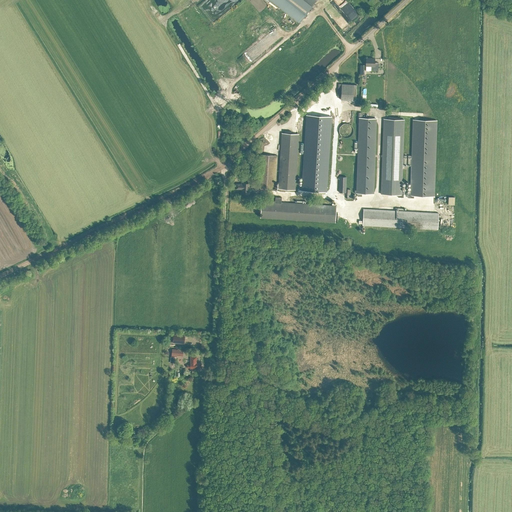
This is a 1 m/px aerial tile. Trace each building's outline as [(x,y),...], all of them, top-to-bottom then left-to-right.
[(210,0),(215,9),(230,2),(229,0),(210,0)] [(271,0),(300,22),(312,7),(316,0),(271,0)] [(355,10),(348,15),(352,21),(359,16),(355,10)] [(343,14),(335,20),(342,28),(349,23),(343,14)] [(378,70),(379,62),(375,62),(375,58),(366,58),(366,65),(371,65),(371,70),(378,70)] [(341,99),(353,100),(356,100),(357,84),(342,84),(339,83),(338,96),(341,97),(341,99)] [(325,194),(325,191),(326,191),(331,117),(306,115),(300,190),(319,191),(319,193),(325,194)] [(404,197),(404,193),(402,193),(404,119),(400,119),(400,117),(389,116),(389,119),(384,119),(381,194),(382,194),(398,194),(398,197),(404,197)] [(359,118),(357,193),(358,193),(358,195),(363,195),(363,193),(374,193),(376,118),(359,118)] [(435,120),(412,120),(410,193),(408,193),(408,197),(413,197),(413,195),(433,195),(435,120)] [(353,133),(353,131),(353,128),(352,126),(350,124),(347,124),(345,124),(343,124),(341,126),(339,128),(339,131),(339,133),(341,135),(343,137),(345,138),(347,138),(350,137),(352,135),(353,133)] [(281,133),(278,188),(285,189),(295,190),(298,134),(281,133)] [(275,188),(278,155),(260,154),(257,187),(275,188)] [(249,194),(249,183),(241,182),(241,184),(236,183),(236,188),(242,189),(242,193),(249,194)] [(261,217),(335,222),(336,206),(281,202),(282,198),(275,197),(275,202),(262,201),(261,217)] [(359,223),(362,224),(362,225),(437,229),(438,213),(363,209),(363,220),(359,220),(359,223)] [(183,343),(184,335),(174,334),(173,342),(183,343)] [(201,367),(201,363),(196,363),(197,357),(190,356),(190,363),(190,365),(187,364),(187,367),(190,367),(190,368),(196,369),(200,369),(200,367),(201,367)]
